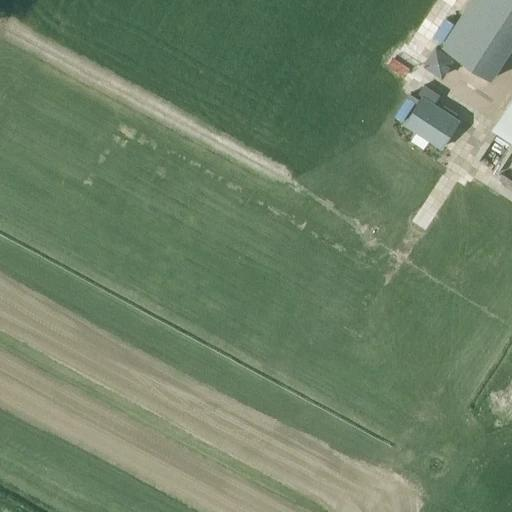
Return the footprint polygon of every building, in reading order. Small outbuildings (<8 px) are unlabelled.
[(511,0),(470,0),(441,45),(491,78),(511,45),(511,0)] [(423,60),(419,70),(446,83),(450,73),(423,60)] [(511,94),(491,127),(511,141),(511,94)] [(423,97),(405,123),(442,147),(459,120),(423,97)] [(345,158),(356,169),(377,147),(366,137),(345,158)] [(339,280),(422,324),(509,158),(472,139),(417,243),(421,245),(405,274),(401,272),(408,260),(362,235),(339,280)] [(290,275),(275,304),(287,310),(302,281),(290,275)] [(330,295),(327,305),(344,311),(347,300),(330,295)] [(265,310),(257,323),(266,330),(275,317),(265,310)] [(372,312),(330,357),(360,384),(402,339),(372,312)]
